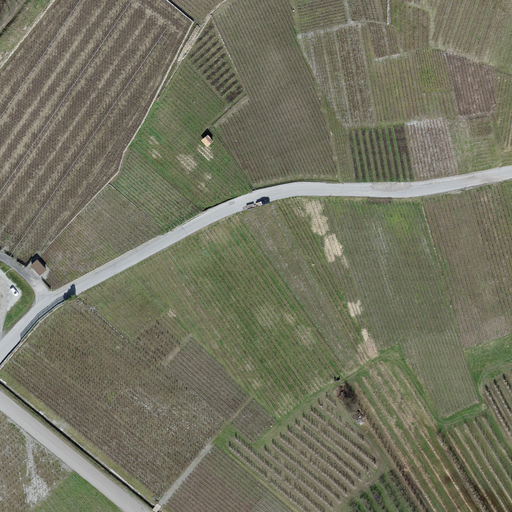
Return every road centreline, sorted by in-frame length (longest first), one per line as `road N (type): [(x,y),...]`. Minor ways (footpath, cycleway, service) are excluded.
road 1 (unclassified): [(511,172),(411,189),(295,189),(235,205),(60,295),(0,352)]
road 2 (unclassified): [(136,511),(0,400)]
